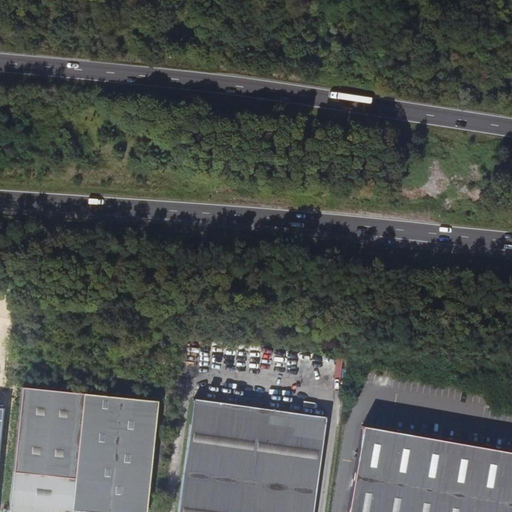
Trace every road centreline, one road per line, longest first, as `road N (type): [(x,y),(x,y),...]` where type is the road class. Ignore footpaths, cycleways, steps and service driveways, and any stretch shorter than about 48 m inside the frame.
road 1 (trunk): [(511,128),(0,62)]
road 2 (trunk): [(0,199),(511,241)]
